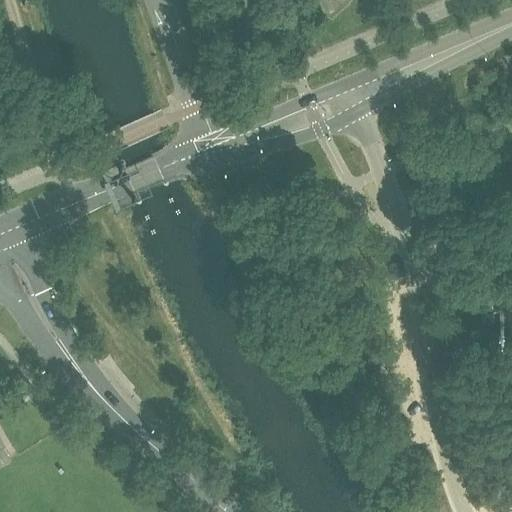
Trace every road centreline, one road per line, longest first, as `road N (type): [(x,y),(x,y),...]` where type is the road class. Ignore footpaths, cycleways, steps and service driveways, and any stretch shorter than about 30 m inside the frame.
road 1 (unclassified): [(462,511),(440,438),(408,246),(356,112)]
road 2 (secondary): [(226,511),(73,365),(1,238)]
road 3 (tertiary): [(1,238),(215,144)]
road 4 (track): [(73,202),(13,0)]
road 5 (tertiary): [(356,112),(496,29)]
road 6 (tertiary): [(496,29),(344,86)]
road 7 (unclassified): [(215,144),(157,0)]
road 8 (tertiary): [(215,144),(257,147),(356,112)]
road 9 (tertiary): [(344,86),(215,144)]
